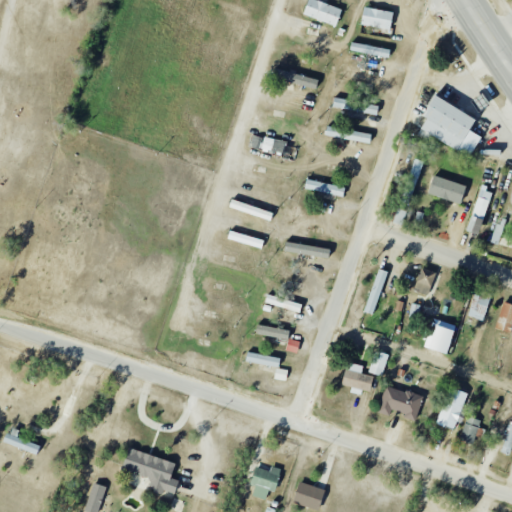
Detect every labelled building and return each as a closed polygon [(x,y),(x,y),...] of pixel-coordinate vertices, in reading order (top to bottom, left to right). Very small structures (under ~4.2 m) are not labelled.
[(335,27),(342,9),(316,0),(307,0),(302,14),(335,27)] [(360,25),(389,30),(392,13),(364,7),(360,25)] [(325,58),(327,50),(292,40),(290,48),(325,58)] [(389,48),(350,44),(349,53),(389,56),(389,48)] [(272,78),(315,90),(318,80),(275,68),(272,78)] [(480,137),(469,130),(475,119),(433,96),(421,117),(425,119),(419,131),(469,158),(480,137)] [(377,114),(378,104),(333,99),(332,109),(377,114)] [(486,105),(482,99),(474,104),(477,110),(486,105)] [(304,116),(263,109),(261,117),(303,125),(304,116)] [(371,135),(326,126),(324,135),(369,144),(371,135)] [(400,202),(409,205),(423,162),(413,159),(400,202)] [(344,186),(306,181),(304,191),(343,196),(344,186)] [(478,235),(492,193),(480,189),(466,231),(478,235)] [(392,223),(401,226),(406,212),(397,209),(392,223)] [(329,247),(285,243),(284,253),(328,257),(329,247)] [(427,295),(435,273),(421,268),(413,290),(427,295)] [(387,272),(377,269),(364,312),(373,316),(387,272)] [(469,317),(484,320),(489,294),(474,291),(469,317)] [(301,305),(267,296),(265,303),(299,312),(301,305)] [(495,329),(511,333),(511,305),(502,303),(495,329)] [(424,348),(446,355),(455,327),(437,320),(431,336),(428,335),(424,348)] [(388,355),(375,351),(369,373),(382,377),(388,355)] [(245,363),(278,367),(279,357),(246,354),(245,363)] [(363,366),(346,362),(341,385),(351,387),(350,393),(361,395),(362,390),(369,392),(373,376),(361,374),(363,366)] [(285,381),(287,371),(276,368),(274,379),(285,381)] [(385,385),(378,407),(403,415),(402,418),(414,422),(422,397),(385,385)] [(435,424),(453,430),(467,394),(449,387),(435,424)] [(474,444),(475,437),(482,438),(484,429),(479,428),(480,420),(465,417),(460,441),(474,444)] [(511,446),(511,420),(500,450),(509,453),(511,446)] [(16,439),(19,430),(9,428),(4,445),(37,454),(40,445),(16,439)] [(170,479),(175,463),(127,449),(121,470),(152,478),(148,491),(162,494),(163,491),(174,494),(178,481),(170,479)] [(265,500),(268,490),(274,492),(280,469),(271,466),(269,471),(254,467),(250,484),(255,485),(252,497),(265,500)] [(83,511),(86,511),(97,511),(106,487),(93,483),(83,511)] [(293,504),(319,510),(324,489),(297,483),(293,504)]
